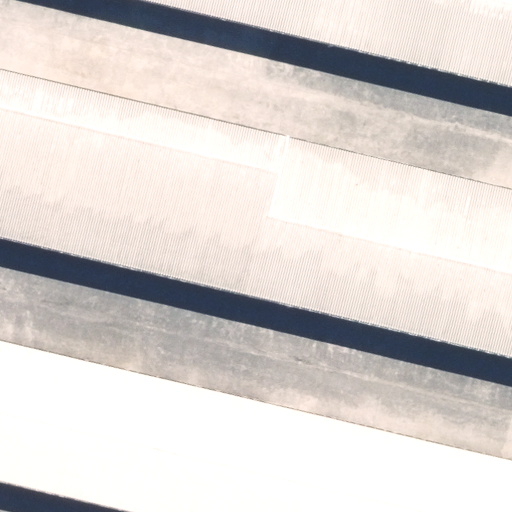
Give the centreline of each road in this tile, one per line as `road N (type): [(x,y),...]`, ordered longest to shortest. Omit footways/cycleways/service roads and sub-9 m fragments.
road 1 (unknown): [(0,35),(511,149)]
road 2 (unknown): [(0,479),(132,511)]
